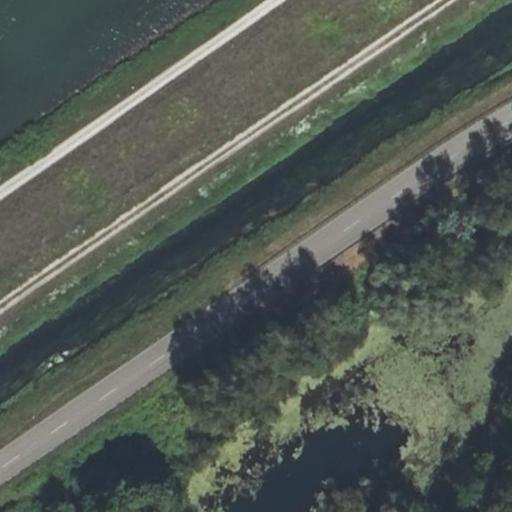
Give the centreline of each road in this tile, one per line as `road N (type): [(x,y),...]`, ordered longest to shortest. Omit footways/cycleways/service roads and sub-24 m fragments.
road 1 (tertiary): [(511,124),(0,464)]
road 2 (track): [(454,0),(0,315)]
road 3 (track): [(274,0),(0,191)]
